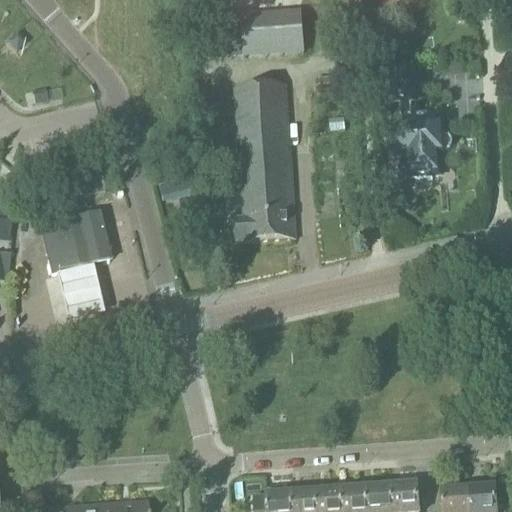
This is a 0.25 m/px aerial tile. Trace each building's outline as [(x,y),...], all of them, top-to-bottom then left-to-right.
[(373,0),(380,12),(399,2),(398,0),(373,0)] [(295,11),(233,14),(235,57),(297,55),(295,11)] [(322,48),(341,47),(340,14),(320,15),(322,48)] [(413,70),(376,72),(378,100),(415,98),(413,70)] [(315,97),(344,95),(343,82),(314,84),(315,97)] [(245,245),(294,242),(285,89),(235,92),(243,220),(233,221),(235,244),(244,244),(245,245)] [(224,97),(201,98),(205,164),(228,162),(224,97)] [(439,127),(439,113),(406,114),(407,135),(389,136),(390,162),(407,162),(407,183),(439,182),(438,159),(444,159),(443,127),(439,127)] [(97,218),(40,232),(51,279),(108,266),(97,218)] [(94,265),(58,273),(69,322),(106,313),(94,265)] [(391,489),(392,511),(418,511),(416,487),(391,489)] [(367,511),(392,511),(391,489),(366,491),(367,511)] [(467,492),(468,511),(495,511),(494,490),(467,492)] [(367,511),(366,491),(341,493),(342,511),(367,511)] [(441,511),(468,511),(467,492),(440,494),(441,511)] [(342,511),(341,493),(315,495),(316,511),(342,511)] [(291,511),(316,511),(315,495),(291,497),(291,511)] [(291,511),(291,497),(275,498),(275,496),(265,496),(265,499),(253,500),(254,511),(291,511)]
